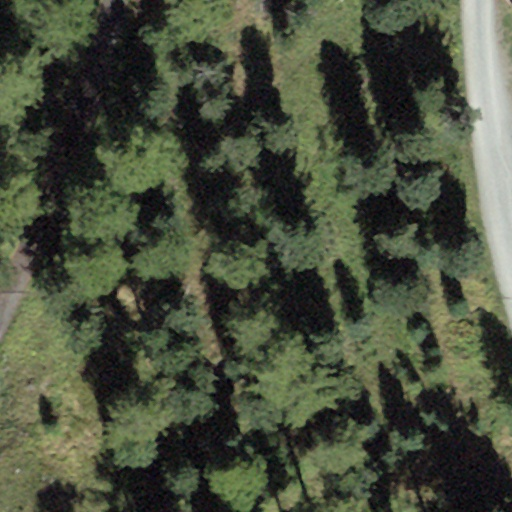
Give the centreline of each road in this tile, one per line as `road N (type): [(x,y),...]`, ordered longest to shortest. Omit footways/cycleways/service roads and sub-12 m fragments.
road 1 (track): [(118,0),(55,194),(0,303)]
road 2 (track): [(511,192),(480,0)]
